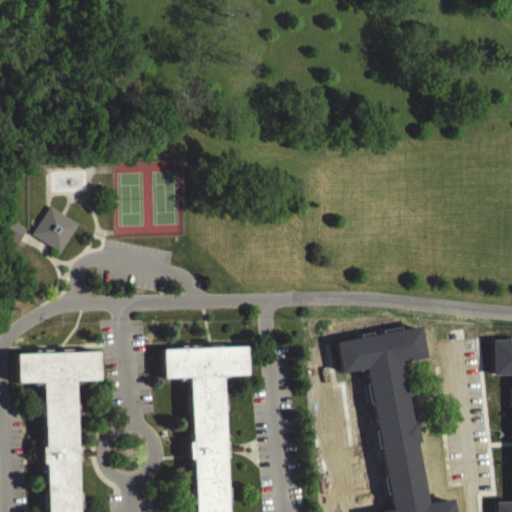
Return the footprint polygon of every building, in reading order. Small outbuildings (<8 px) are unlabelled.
[(31,234),(49,206),(76,224),(58,252),(31,234)] [(25,229),(11,219),(0,234),(14,244),(25,229)] [(448,499),(450,511),(378,511),(391,510),(364,364),(340,369),(334,341),(415,325),(421,354),(396,358),(409,423),(412,422),(415,439),(411,440),(423,503),(448,499)] [(511,372),(491,372),(491,337),(511,336),(511,511),(494,511),(494,499),(511,499),(511,372)] [(161,344),(244,341),(245,369),(220,370),(225,511),(193,511),(191,453),(186,453),(186,437),(190,437),(188,372),(162,373),(161,344)] [(76,511),(73,375),(98,374),(97,346),(14,348),(15,376),(41,375),(43,441),(39,441),(39,458),(43,458),(44,511),(76,511)]
